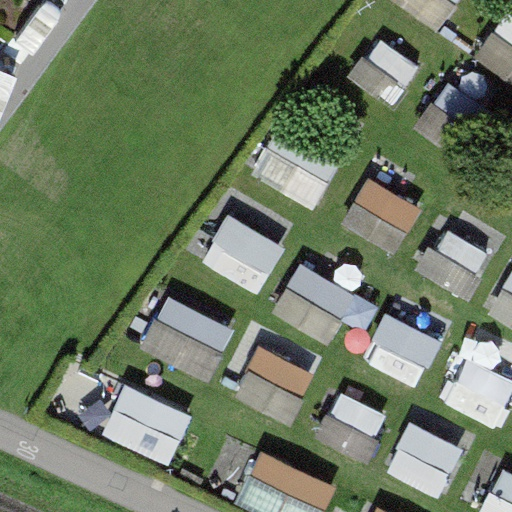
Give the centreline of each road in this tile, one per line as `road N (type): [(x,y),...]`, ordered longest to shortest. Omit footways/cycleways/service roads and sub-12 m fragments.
road 1 (residential): [(0,426),(184,511)]
road 2 (residential): [(0,101),(76,0)]
